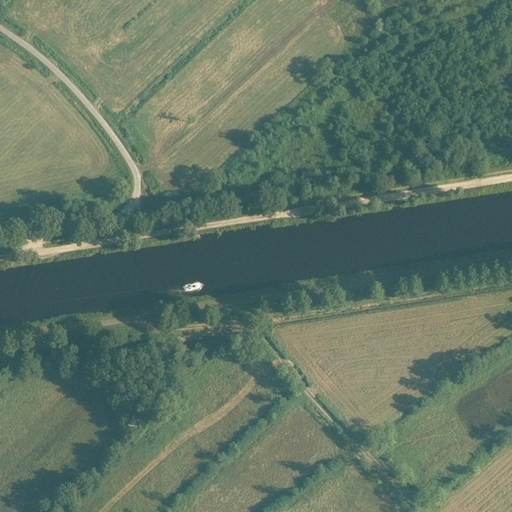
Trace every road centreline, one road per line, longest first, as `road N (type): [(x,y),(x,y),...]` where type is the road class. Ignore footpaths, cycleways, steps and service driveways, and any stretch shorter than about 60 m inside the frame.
road 1 (track): [(511,177),(33,251)]
road 2 (track): [(129,319),(164,329),(242,323),(257,330),(426,511)]
road 3 (unclassified): [(33,251),(40,236),(122,214),(137,178),(74,89),(0,26)]
